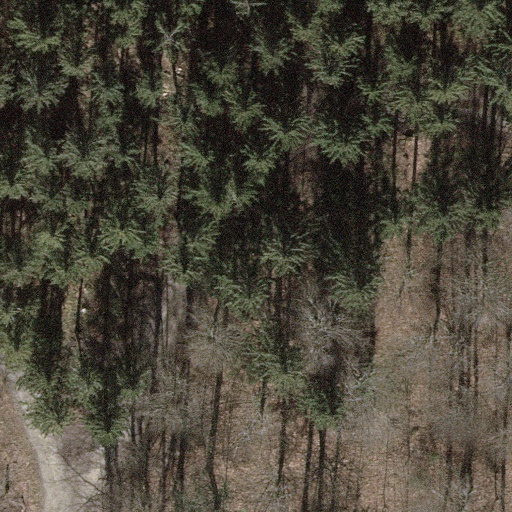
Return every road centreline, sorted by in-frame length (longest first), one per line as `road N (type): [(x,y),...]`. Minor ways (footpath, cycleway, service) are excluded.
road 1 (track): [(82,511),(225,226),(385,111),(468,99),(511,114)]
road 2 (track): [(0,335),(64,511)]
